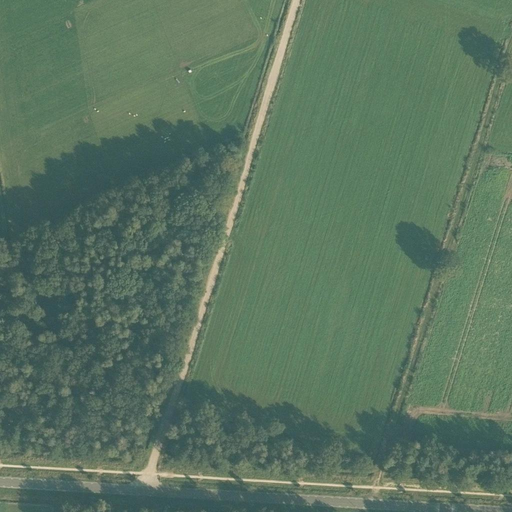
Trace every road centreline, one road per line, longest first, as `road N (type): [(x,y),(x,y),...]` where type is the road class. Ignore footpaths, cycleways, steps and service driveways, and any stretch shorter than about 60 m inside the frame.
road 1 (track): [(142,489),(296,0)]
road 2 (unclassified): [(0,481),(511,511)]
road 3 (track): [(376,487),(511,36)]
